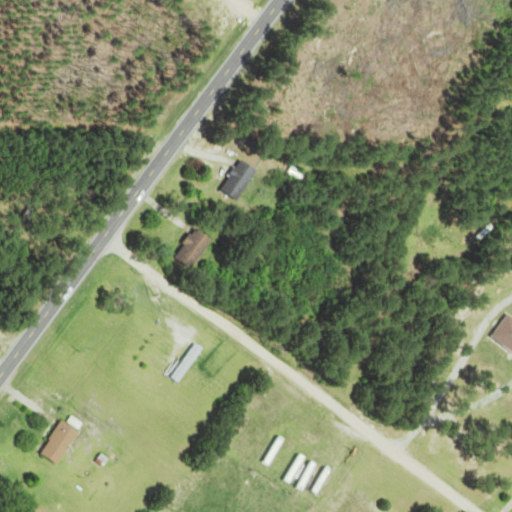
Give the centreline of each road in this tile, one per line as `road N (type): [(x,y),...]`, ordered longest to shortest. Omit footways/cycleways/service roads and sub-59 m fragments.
road 1 (trunk): [(0,375),(279,0)]
road 2 (residential): [(103,237),(473,511)]
